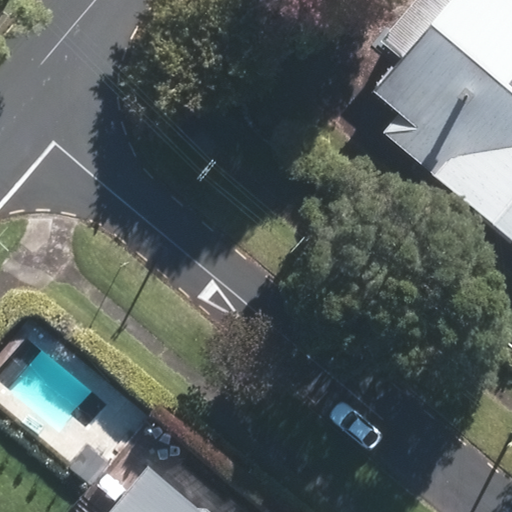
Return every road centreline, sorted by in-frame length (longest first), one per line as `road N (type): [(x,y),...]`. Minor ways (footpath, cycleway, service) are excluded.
road 1 (residential): [(495,511),(9,102)]
road 2 (tertiary): [(9,102),(98,0)]
